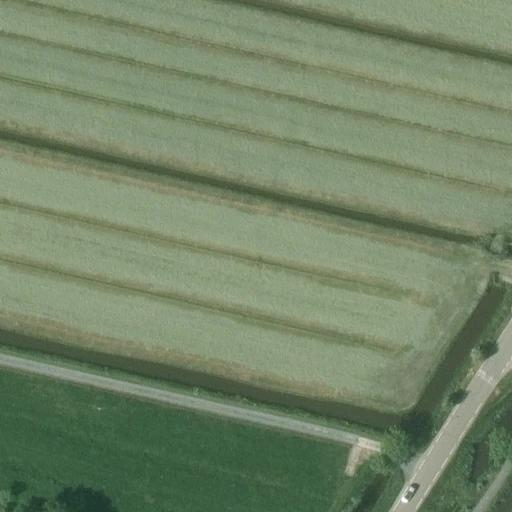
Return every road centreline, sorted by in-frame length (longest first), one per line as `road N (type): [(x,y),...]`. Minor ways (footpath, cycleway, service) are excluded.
road 1 (unknown): [(425,467),(384,441),(0,352)]
road 2 (tertiary): [(397,511),(511,336)]
